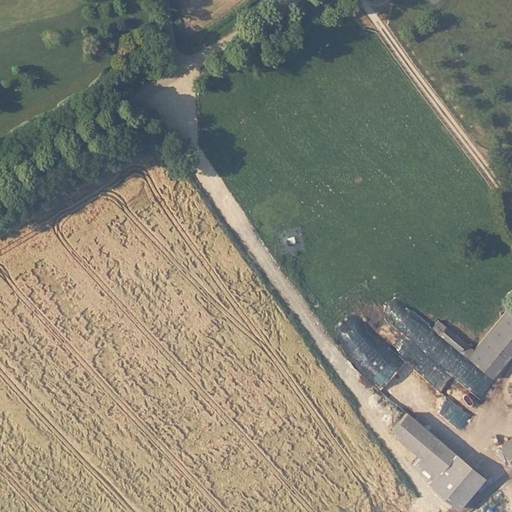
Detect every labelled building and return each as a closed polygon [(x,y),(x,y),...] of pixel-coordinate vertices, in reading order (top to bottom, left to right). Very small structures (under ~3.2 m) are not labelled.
[(511,284),(508,280),(500,290),(509,297),(511,293),(511,284)] [(511,293),(509,297),(469,346),(462,354),(487,374),(511,343),(511,293)] [(434,330),(462,354),(469,346),(441,322),(434,330)] [(406,400),(390,419),(419,443),(413,450),(433,467),(455,440),(406,400)] [(511,427),(499,439),(511,453),(511,427)] [(484,465),(455,440),(433,467),(429,472),(458,496),(475,475),(480,469),(484,465)] [(485,473),(480,469),(475,475),(480,479),(485,473)]
